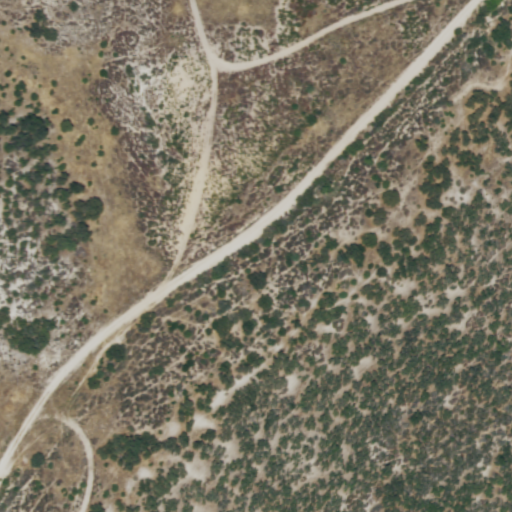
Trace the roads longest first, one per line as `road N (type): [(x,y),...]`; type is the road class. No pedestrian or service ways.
road 1 (track): [(0,471),(122,281),(138,239),(201,28),(179,0)]
road 2 (residential): [(122,281),(395,33)]
road 3 (residential): [(426,0),(395,33),(196,49)]
